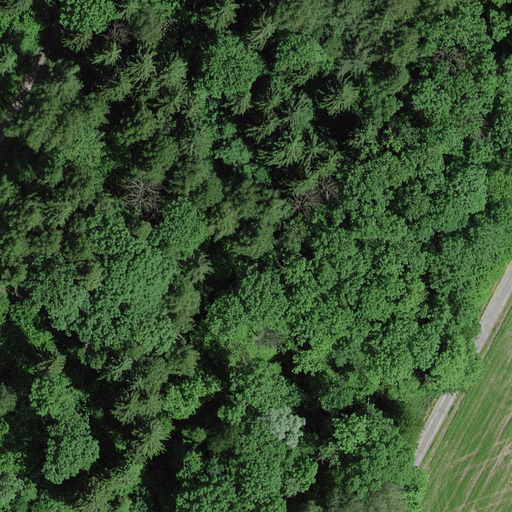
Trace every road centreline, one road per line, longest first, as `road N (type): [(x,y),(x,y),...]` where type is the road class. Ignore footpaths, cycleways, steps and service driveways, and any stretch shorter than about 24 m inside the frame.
road 1 (track): [(511,292),(398,511)]
road 2 (track): [(0,125),(63,0)]
